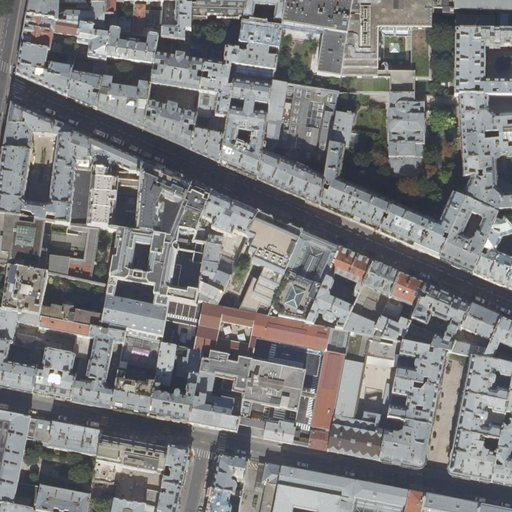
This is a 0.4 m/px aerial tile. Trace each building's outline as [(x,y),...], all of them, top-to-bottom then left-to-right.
[(58,14),(59,3),(39,0),(29,0),(28,7),(26,18),(81,26),(112,31),(121,33),(131,34),(133,35),(133,17),(115,17),(104,17),(104,5),(92,4),(92,15),(58,14)] [(104,0),(104,5),(104,17),(115,17),(115,1),(131,1),(131,5),(134,5),(134,0),(104,0)] [(134,0),(134,5),(133,17),(133,35),(140,36),(149,37),(158,39),(162,39),(163,12),(145,12),(145,7),(141,6),(142,2),(151,2),(151,6),(158,6),(158,3),(163,3),(163,0),(134,0)] [(163,0),(163,3),(163,12),(162,39),(190,44),(191,13),(191,6),(187,6),(187,2),(192,2),(191,0),(163,0)] [(191,0),(192,2),(191,6),(191,13),(244,16),(246,0),(191,0)] [(246,0),(244,16),(243,23),(249,23),(250,20),(253,21),(255,7),(268,8),(268,10),(271,10),(272,8),(276,8),(274,22),(283,24),(286,0),(246,0)] [(286,0),(283,24),(282,27),(324,33),(317,76),(341,79),(349,28),(352,0),(286,0)] [(352,0),(349,28),(341,79),(338,94),(338,95),(389,95),(414,96),(414,79),(432,79),(432,14),(432,0),(352,0)] [(511,0),(432,0),(432,14),(455,15),(455,31),(476,31),(481,31),(511,31),(511,0)] [(79,38),(81,26),(26,18),(24,31),(21,47),(48,51),(64,54),(65,47),(57,45),(50,48),(53,34),(79,38)] [(106,59),(112,31),(81,26),(79,38),(75,56),(75,57),(95,61),(92,76),(72,73),(68,98),(70,99),(97,110),(105,66),(106,59)] [(243,26),(239,45),(248,47),(246,54),(242,54),(243,51),(239,51),(238,51),(235,74),(274,80),(277,59),(267,57),(267,56),(269,55),(270,53),(270,51),(268,49),(278,51),(281,32),(243,26)] [(121,33),(112,31),(106,59),(154,66),(155,56),(158,39),(149,37),(148,48),(138,47),(138,44),(129,43),(129,45),(119,44),(121,33)] [(511,31),(481,31),(481,39),(476,39),(476,31),(455,31),(454,96),(458,96),(475,97),(475,89),(480,89),(480,97),(488,97),(511,97),(511,31)] [(45,70),(48,51),(21,47),(19,59),(16,75),(35,83),(53,91),(68,98),(72,73),(75,57),(75,56),(69,55),(67,65),(65,64),(64,67),(51,64),(49,65),(48,71),(45,70)] [(238,51),(224,49),(221,67),(206,64),(201,94),(197,116),(210,118),(208,131),(203,131),(203,128),(198,127),(198,123),(195,123),(191,151),(203,157),(220,164),(235,74),(238,51)] [(201,94),(206,64),(155,56),(154,66),(153,74),(151,85),(201,94)] [(115,67),(105,66),(97,110),(120,121),(143,131),(148,103),(151,85),(153,74),(142,72),(139,92),(112,88),(115,67)] [(273,84),(274,80),(235,74),(220,164),(236,171),(258,181),(273,84)] [(330,146),(335,114),(338,95),(338,94),(273,84),(258,181),(285,193),(320,208),(323,192),(323,187),(330,146)] [(414,104),(414,96),(389,95),(388,145),(388,158),(389,158),(388,179),(422,179),(422,159),(422,158),(422,146),(423,145),(424,105),(414,104)] [(480,97),(475,97),(458,96),(463,178),(469,177),(477,177),(477,173),(482,172),(482,176),(496,176),(495,162),(500,156),(506,156),(506,158),(511,158),(511,166),(511,114),(494,115),(488,110),(488,97),(480,97)] [(166,108),(148,103),(143,131),(164,140),(191,151),(195,123),(197,116),(177,111),(177,109),(167,106),(166,108)] [(50,121),(11,104),(11,105),(7,127),(0,162),(0,215),(69,226),(70,226),(75,169),(89,170),(91,139),(50,121)] [(335,114),(330,146),(345,148),(345,149),(348,149),(353,117),(335,114)] [(123,153),(91,139),(89,170),(143,174),(148,164),(123,153)] [(330,146),(323,187),(330,190),(328,194),(323,192),(320,208),(348,220),(409,247),(439,260),(447,243),(442,241),(445,235),(449,237),(466,201),(461,199),(452,195),(439,224),(340,181),(345,149),(345,148),(330,146)] [(89,170),(75,169),(70,226),(89,228),(100,230),(108,231),(171,240),(193,184),(177,177),(148,164),(143,174),(89,170)] [(511,194),(503,195),(497,190),(496,176),(482,176),(483,181),(479,181),(477,179),(477,177),(469,177),(470,181),(461,199),(466,201),(491,212),(511,211),(511,212),(511,194)] [(209,191),(193,184),(171,240),(108,231),(108,233),(117,234),(109,282),(130,285),(136,253),(133,253),(134,245),(152,248),(151,256),(150,255),(145,288),(153,289),(151,298),(157,299),(156,309),(155,309),(154,311),(147,309),(147,307),(145,307),(144,308),(137,307),(137,305),(134,305),(134,306),(126,305),(122,291),(108,288),(104,318),(102,331),(103,331),(109,332),(125,335),(161,344),(169,301),(197,307),(198,302),(200,293),(178,289),(182,266),(177,264),(179,254),(177,254),(180,232),(196,235),(212,192),(209,191)] [(238,204),(212,192),(196,235),(193,243),(209,245),(200,293),(198,302),(217,306),(230,278),(217,273),(222,246),(221,246),(222,239),(209,237),(210,235),(208,229),(210,222),(214,224),(212,229),(232,238),(234,233),(247,238),(258,212),(238,204)] [(498,216),(491,212),(466,201),(449,237),(447,243),(439,260),(455,267),(473,275),(495,222),(498,216)] [(272,219),(258,212),(247,238),(254,241),(249,253),(255,256),(252,263),(264,269),(259,280),(253,278),(239,311),(269,317),(304,232),(291,227),(287,229),(285,229),(284,226),(282,225),(277,223),(274,224),(273,223),(272,219)] [(0,265),(9,267),(49,274),(51,275),(91,284),(100,230),(89,228),(83,263),(38,257),(40,244),(47,245),(48,237),(45,236),(46,231),(68,234),(69,226),(0,215),(0,265)] [(511,216),(501,218),(504,221),(511,231),(511,216)] [(502,224),(495,222),(473,275),(489,282),(505,288),(511,270),(511,260),(497,255),(496,252),(501,239),(511,235),(511,231),(504,221),(502,224)] [(324,241),(304,232),(269,317),(306,324),(340,248),(324,241)] [(357,256),(340,248),(306,324),(313,325),(319,313),(323,315),(323,316),(324,318),(331,321),(333,321),(334,320),(339,322),(335,330),(342,331),(353,308),(331,298),(329,294),(334,284),(332,281),(336,274),(358,284),(352,296),(358,298),(373,263),(357,256)] [(386,268),(373,263),(358,298),(353,308),(342,331),(350,333),(373,337),(400,274),(386,268)] [(49,274),(9,267),(6,288),(3,311),(91,328),(102,331),(104,318),(73,312),(74,307),(65,306),(64,311),(53,308),(52,311),(43,309),(49,274)] [(414,281),(400,274),(373,337),(397,342),(400,335),(405,337),(411,323),(402,319),(399,327),(395,325),(405,304),(413,307),(409,318),(412,319),(426,286),(414,281)] [(412,319),(411,323),(405,337),(402,343),(403,343),(446,352),(451,353),(455,343),(461,329),(472,306),(450,297),(426,286),(412,319)] [(198,302),(197,307),(169,301),(161,344),(203,352),(189,425),(233,433),(237,434),(237,433),(240,418),(245,418),(249,419),(252,403),(298,412),(305,372),(252,361),(256,338),(325,353),(312,427),(317,428),(317,432),(313,431),(310,448),(328,452),(350,333),(342,331),(335,330),(313,325),(306,324),(269,317),(239,311),(217,306),(198,302)] [(487,313),(472,306),(461,329),(479,336),(477,342),(485,345),(487,340),(492,342),(501,319),(487,313)] [(89,339),(91,328),(3,311),(0,310),(0,342),(10,344),(29,348),(40,350),(46,351),(59,354),(60,346),(37,341),(37,339),(14,335),(16,325),(19,323),(40,327),(39,333),(75,340),(72,356),(75,357),(80,358),(80,359),(86,360),(89,339)] [(511,323),(501,319),(492,342),(488,350),(484,360),(511,366),(511,323)] [(103,331),(102,331),(91,328),(89,339),(94,340),(90,362),(89,363),(87,373),(85,373),(87,360),(86,360),(80,359),(76,376),(71,402),(107,409),(112,410),(115,390),(107,389),(106,386),(113,343),(123,345),(125,335),(109,332),(108,337),(101,336),(103,331)] [(397,342),(373,337),(350,333),(328,452),(332,453),(358,458),(379,462),(388,420),(390,408),(393,396),(395,385),(388,384),(379,426),(355,422),(368,357),(395,362),(399,343),(397,342)] [(155,385),(161,344),(125,335),(123,345),(115,390),(112,410),(119,411),(142,416),(149,417),(155,385)] [(7,363),(10,344),(0,342),(0,387),(6,389),(33,394),(37,369),(7,363)] [(443,370),(446,352),(403,343),(401,355),(418,359),(417,362),(416,362),(416,363),(415,367),(415,368),(416,369),(415,371),(398,368),(396,380),(414,384),(426,387),(439,389),(443,370)] [(488,350),(455,343),(451,353),(471,358),(484,360),(488,350)] [(168,421),(189,425),(203,352),(161,344),(155,385),(149,417),(168,421)] [(40,350),(29,348),(28,355),(30,356),(29,359),(39,361),(40,350)] [(72,375),(75,357),(72,356),(59,354),(46,351),(42,370),(37,369),(33,394),(49,398),(71,402),(76,376),(72,375)] [(511,366),(484,360),(471,358),(467,376),(463,395),(508,405),(510,393),(499,390),(495,393),(492,392),(493,385),(494,385),(495,384),(496,380),(495,379),(494,379),(495,374),(499,374),(501,378),(511,379),(511,366)] [(413,391),(414,384),(396,380),(395,385),(393,396),(406,398),(407,398),(407,399),(406,407),(406,408),(406,411),(390,408),(388,420),(392,420),(404,422),(432,427),(436,407),(439,389),(426,387),(421,392),(413,391)] [(505,417),(508,405),(463,395),(460,414),(456,433),(485,439),(496,441),(500,442),(503,429),(491,427),(487,430),(484,429),(485,423),(486,424),(487,423),(487,422),(488,417),(488,416),(487,416),(488,410),(491,411),(493,414),(505,417)] [(31,445),(98,458),(101,438),(102,433),(42,421),(0,413),(0,504),(3,505),(34,511),(38,511),(54,511),(55,510),(59,511),(65,511),(66,511),(87,511),(90,497),(25,484),(24,488),(17,487),(26,440),(32,441),(31,445)] [(266,423),(263,439),(297,446),(300,433),(296,432),(296,429),(294,428),(294,425),(267,420),(266,423)] [(390,430),(392,420),(388,420),(379,462),(396,465),(419,470),(422,469),(423,467),(424,465),(428,448),(432,427),(404,422),(402,434),(398,435),(388,434),(389,430),(390,430)] [(511,422),(504,421),(503,429),(500,442),(491,484),(511,487),(511,422)] [(483,450),(485,439),(456,433),(452,451),(448,470),(448,472),(449,474),(450,474),(451,476),(475,480),(491,484),(500,442),(496,441),(494,452),(495,452),(494,455),(485,453),(483,450)] [(143,446),(101,438),(98,458),(93,481),(106,483),(118,485),(116,495),(115,501),(159,509),(163,486),(169,451),(143,446)] [(169,451),(163,486),(182,490),(187,469),(190,456),(185,449),(170,446),(169,451)] [(213,492),(231,495),(242,498),(243,492),(236,491),(237,487),(236,485),(232,483),(233,481),(237,483),(245,484),(248,462),(237,460),(225,457),(219,461),(216,475),(213,492)] [(506,511),(493,509),(390,489),(338,479),(295,471),(266,465),(262,484),(267,485),(261,511),(506,511)] [(104,493),(116,495),(118,485),(106,483),(104,493)] [(177,511),(182,490),(163,486),(159,509),(158,511),(177,511)] [(229,504),(231,495),(213,492),(209,509),(208,511),(231,511),(232,510),(229,504)] [(158,511),(159,509),(115,501),(114,501),(111,511),(158,511)]
